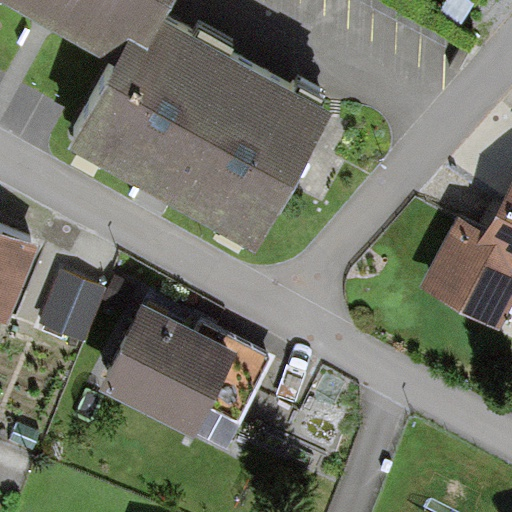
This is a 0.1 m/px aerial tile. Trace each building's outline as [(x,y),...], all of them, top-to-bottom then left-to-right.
[(176,0),(12,0),(119,58),(132,35),(151,45),(169,13),(176,0)] [(339,109),(169,13),(151,45),(132,35),(119,58),(70,142),(259,250),(339,109)] [(511,186),(488,233),(458,217),(420,289),(502,332),(511,313),(511,186)] [(43,239),(0,222),(0,321),(9,325),(43,239)] [(107,290),(62,271),(40,323),(85,342),(107,290)] [(138,304),(95,390),(195,440),(200,430),(229,445),(272,359),(202,324),(197,333),(138,304)]
